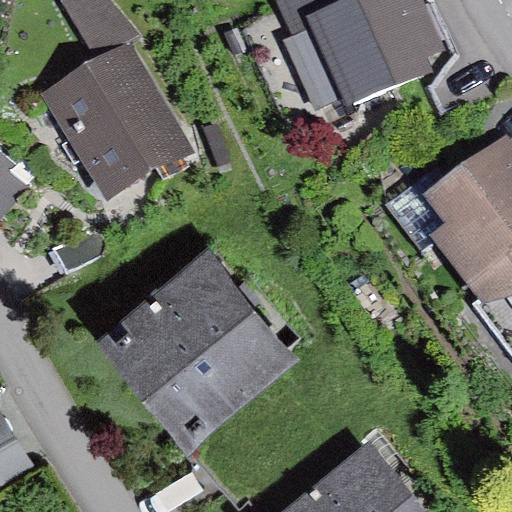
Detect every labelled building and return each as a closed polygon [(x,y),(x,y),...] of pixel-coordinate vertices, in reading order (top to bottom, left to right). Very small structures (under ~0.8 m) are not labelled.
[(61,0),(98,62),(130,44),(143,36),(110,0),(61,0)] [(343,0),(277,0),(294,38),(286,41),(316,111),(342,100),(346,110),(433,72),(426,56),(443,49),(421,0),(355,0),(345,4),(343,0)] [(238,30),(226,35),(236,57),(248,52),(238,30)] [(98,62),(43,95),(107,201),(193,150),(130,44),(98,62)] [(220,124),(204,130),(217,166),(233,161),(220,124)] [(427,179),(390,207),(423,250),(437,240),(481,299),(472,306),(511,357),(511,155),(502,143),(438,192),(427,179)] [(0,220),(36,181),(0,151),(0,220)] [(102,225),(55,249),(69,276),(116,251),(102,225)] [(210,250),(100,341),(194,454),(303,362),(210,250)] [(303,362),(194,454),(190,458),(236,511),(289,511),(374,441),(391,426),(323,346),(303,362)] [(0,410),(0,490),(37,467),(0,410)] [(433,511),(374,441),(289,511),(433,511)]
